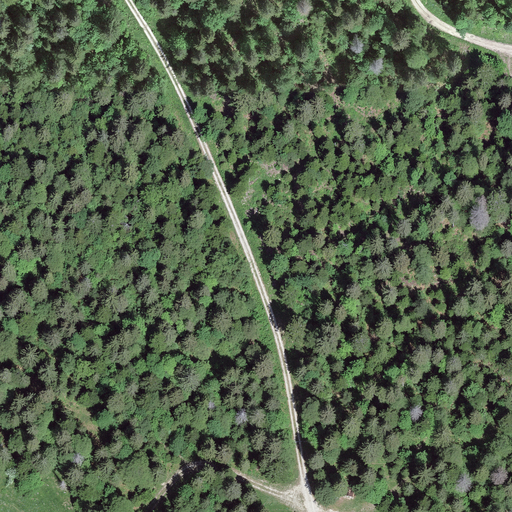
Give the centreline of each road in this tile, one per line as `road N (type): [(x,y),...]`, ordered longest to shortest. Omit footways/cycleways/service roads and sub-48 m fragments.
road 1 (track): [(312,511),(277,330),(187,104),(128,0)]
road 2 (track): [(147,511),(174,479),(207,464),(309,502)]
